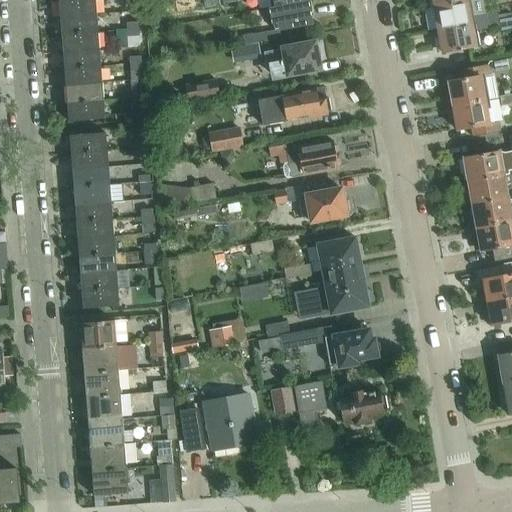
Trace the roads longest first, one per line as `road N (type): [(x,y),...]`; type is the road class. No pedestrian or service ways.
road 1 (residential): [(58,511),(18,0)]
road 2 (residential): [(463,504),(370,0)]
